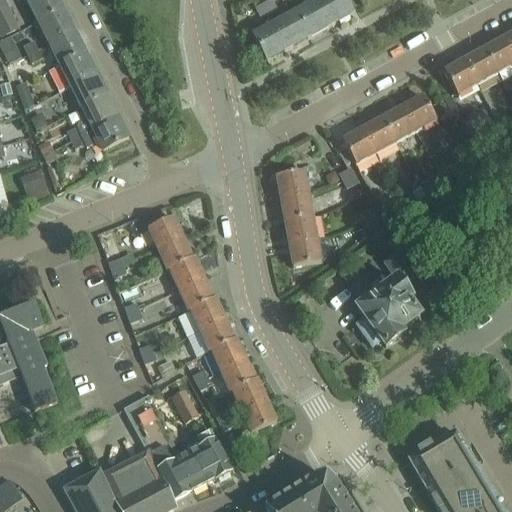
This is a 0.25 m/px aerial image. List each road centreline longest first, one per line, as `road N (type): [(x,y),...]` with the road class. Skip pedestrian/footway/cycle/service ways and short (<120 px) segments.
road 1 (residential): [(233,164),(511,4)]
road 2 (tertiary): [(339,437),(284,363),(258,310),(233,164)]
road 3 (residential): [(166,191),(70,0)]
road 4 (residential): [(339,437),(511,317)]
road 5 (residential): [(0,263),(166,191)]
road 6 (tertiary): [(233,164),(199,0)]
road 7 (residential): [(209,511),(339,437)]
